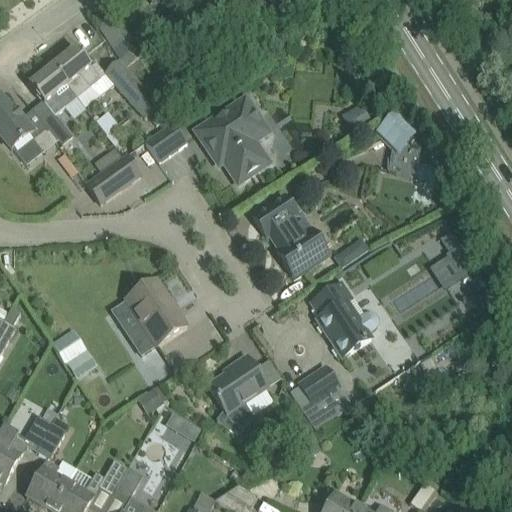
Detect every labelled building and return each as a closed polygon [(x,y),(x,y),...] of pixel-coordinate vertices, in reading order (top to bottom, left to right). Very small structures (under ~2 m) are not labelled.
[(144,0),(152,11),(167,0),(144,0)] [(99,30),(128,71),(145,60),(116,18),(99,30)] [(54,70),(79,101),(101,83),(91,71),(92,71),(77,52),(54,70)] [(105,77),(114,88),(121,95),(146,122),(152,117),(166,133),(173,128),(159,111),(135,83),(119,65),(105,77)] [(55,121),(66,111),(79,101),(54,70),(29,89),(43,106),(55,121)] [(14,109),(11,112),(1,99),(0,100),(0,139),(1,141),(2,140),(12,153),(30,139),(34,144),(47,133),(47,132),(48,132),(57,124),(55,121),(43,106),(33,115),(24,122),(14,109)] [(239,188),(255,177),(271,167),(258,147),(273,137),(248,101),(196,135),(214,162),(219,159),(239,188)] [(361,107),(355,112),(363,124),(354,130),(358,137),(374,126),(361,107)] [(378,137),(399,155),(417,134),(397,116),(378,137)] [(48,132),(63,150),(72,143),(57,124),(48,132)] [(164,134),(145,147),(159,167),(188,147),(173,128),(164,134)] [(79,176),(68,161),(65,157),(64,158),(57,163),(71,182),(79,176)] [(122,164),(102,179),(87,189),(101,209),(118,197),(141,180),(127,161),(122,164)] [(294,283),(329,260),(312,233),(302,216),(297,219),(285,201),(254,222),(267,242),(270,239),(280,254),(277,257),(294,283)] [(484,275),(464,246),(460,249),(450,236),(440,243),(448,255),(445,258),(463,285),(467,282),(476,296),(486,289),(479,278),(482,276),(484,275)] [(362,242),(356,246),(356,251),(362,260),(370,254),(368,251),(363,244),(362,242)] [(156,285),(127,304),(158,351),(187,332),(156,285)] [(352,303),(341,288),(312,307),(322,322),(318,324),(343,362),(372,343),(369,339),(375,334),(377,331),(379,328),(380,326),(379,323),(377,320),(375,318),(372,317),(368,316),(365,317),(362,319),(358,322),(347,306),(352,303)] [(0,310),(0,333),(10,317),(0,310)] [(0,360),(4,354),(17,332),(14,330),(21,317),(12,313),(10,317),(0,333),(0,360)] [(87,354),(73,333),(53,346),(67,367),(87,354)] [(208,391),(214,399),(224,415),(217,424),(238,441),(254,420),(245,408),(268,393),(247,361),(231,371),(233,375),(208,391)] [(326,372),(312,381),(300,389),(301,391),(313,409),(325,401),(338,393),(340,391),(326,372)] [(164,408),(154,393),(145,398),(155,413),(164,408)] [(44,423),(53,429),(57,422),(58,419),(49,414),(44,423)] [(36,456),(53,429),(44,423),(39,420),(23,446),(4,434),(5,433),(4,432),(0,439),(0,486),(5,489),(22,460),(27,451),(36,456)] [(315,436),(308,425),(296,433),(303,444),(315,436)] [(191,428),(184,440),(194,446),(201,434),(191,428)] [(49,464),(65,436),(53,429),(36,456),(49,464)] [(321,454),(314,440),(302,447),(309,460),(321,454)] [(88,511),(95,502),(100,493),(113,501),(116,495),(129,473),(115,465),(105,483),(96,478),(85,496),(70,488),(55,511),(88,511)] [(45,511),(55,511),(70,488),(69,487),(55,479),(58,473),(47,466),(27,501),(45,511)] [(131,503),(131,502),(130,502),(142,481),(129,473),(116,495),(131,503)] [(417,511),(423,511),(436,495),(426,487),(411,507),(417,511)] [(239,490),(228,498),(247,509),(252,511),(258,502),(239,490)] [(244,511),(247,509),(228,498),(217,505),(227,511),(244,511)] [(360,511),(335,498),(327,511),(360,511)] [(316,501),(310,511),(326,511),(329,508),(316,501)]
